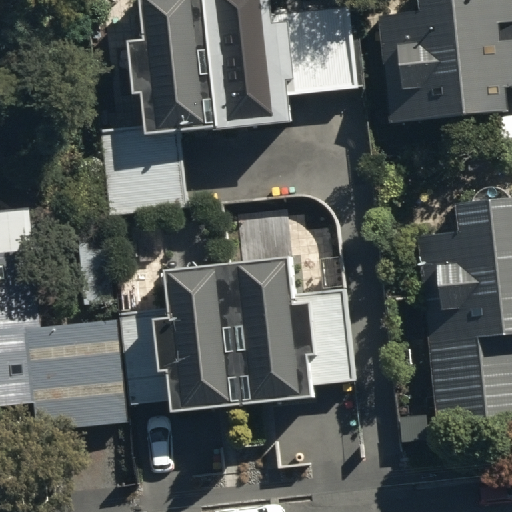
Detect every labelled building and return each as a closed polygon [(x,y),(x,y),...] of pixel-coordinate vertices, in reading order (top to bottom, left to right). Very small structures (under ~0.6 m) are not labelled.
[(274,0),(134,0),(139,119),(278,113),(274,0)] [(511,0),(362,0),(364,113),(498,111),(497,91),(511,90),(511,0)] [(449,220),(408,224),(425,421),(481,417),(473,324),(511,320),(511,177),(445,184),(449,220)] [(286,251),(147,258),(155,414),(295,406),(286,251)] [(28,255),(0,256),(0,399),(38,397),(28,255)]
